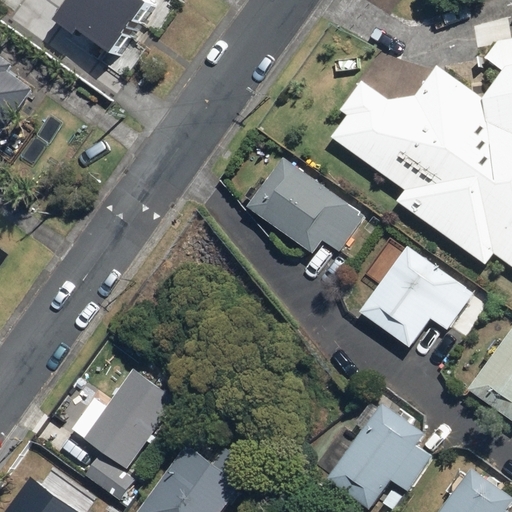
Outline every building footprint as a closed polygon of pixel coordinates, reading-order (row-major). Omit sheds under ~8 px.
[(166,16),(146,0),(73,0),(53,26),(118,77),(166,16)] [(0,147),(41,91),(42,90),(17,72),(21,66),(0,50),(0,147)] [(333,135),(511,265),(511,69),(509,70),(488,100),(440,67),(419,95),(387,101),(369,87),(333,135)] [(37,168),(53,146),(37,134),(21,157),(37,168)] [(292,158),(256,208),(322,255),(331,242),(346,253),(373,217),(292,158)] [(481,291),(415,248),(370,316),(420,348),(439,319),(455,330),(481,291)] [(511,340),(477,391),(511,415),(511,340)] [(186,400),(142,369),(92,439),(135,471),(186,400)] [(435,433),(392,402),(335,480),(379,511),(380,511),(402,483),(414,492),(440,455),(426,445),(435,433)] [(230,511),(259,472),(234,454),(225,466),(196,445),(148,511),(230,511)] [(142,482),(106,457),(92,477),(128,502),(142,482)] [(511,511),(511,493),(479,470),(448,511),(511,511)] [(86,511),(39,477),(12,511),(86,511)]
